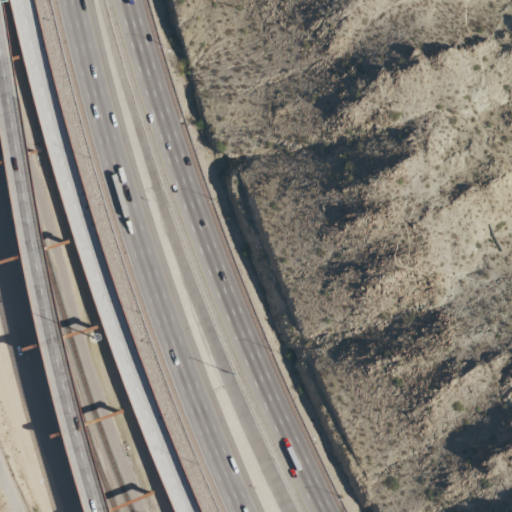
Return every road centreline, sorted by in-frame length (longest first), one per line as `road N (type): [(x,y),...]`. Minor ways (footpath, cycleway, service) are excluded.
road 1 (motorway): [(325,511),(217,270),(127,0)]
road 2 (motorway): [(73,0),(136,232),(242,511)]
road 3 (motorway): [(193,511),(109,300),(28,0)]
road 4 (motorway): [(0,72),(21,220),(90,511)]
